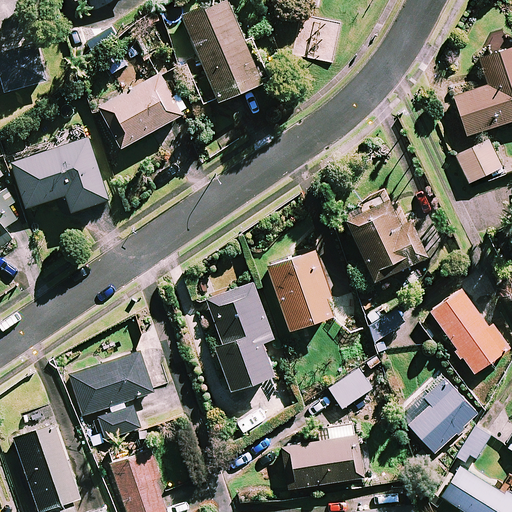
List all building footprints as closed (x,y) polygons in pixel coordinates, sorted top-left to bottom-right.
[(218,105),(263,86),(261,80),(270,77),(253,38),(245,41),(228,1),(182,20),(199,60),(187,65),(204,105),(216,100),(218,105)] [(0,52),(0,76),(1,76),(6,93),(47,81),(36,43),(0,52)] [(511,122),(511,48),(480,59),(489,86),(454,98),(467,138),(511,122)] [(122,150),(183,116),(181,113),(189,109),(181,95),(173,99),(160,75),(99,109),(122,150)] [(109,201),(88,138),(13,163),(28,209),(67,196),(73,214),(109,201)] [(502,168),(489,140),(456,157),(470,184),(502,168)] [(7,229),(19,221),(10,207),(17,202),(8,187),(0,192),(0,248),(13,240),(7,229)] [(403,224),(391,200),(345,222),(375,284),(426,259),(408,221),(403,224)] [(337,317),(315,252),(269,268),(290,332),(337,317)] [(274,339),(253,283),(207,300),(223,345),(216,347),(233,393),(275,377),(263,344),(274,339)] [(507,351),(461,291),(431,314),(476,374),(507,351)] [(389,348),(383,338),(404,324),(396,310),(382,318),(377,310),(363,319),(377,341),(374,343),(381,353),(389,348)] [(153,393),(140,352),(70,376),(86,422),(100,417),(107,440),(141,429),(131,400),(153,393)] [(358,364),(365,374),(382,362),(374,352),(358,364)] [(371,390),(358,370),(329,389),(343,409),(371,390)] [(478,414),(446,379),(426,396),(433,404),(409,426),(434,454),(478,414)] [(290,489),(372,476),(366,436),(355,438),(353,424),(328,428),(330,441),(283,449),(290,489)] [(491,436),(475,426),(456,457),(465,462),(469,455),(476,460),(491,436)] [(52,429),(14,443),(40,511),(102,511),(101,509),(92,511),(73,511),(72,507),(80,503),(52,429)] [(161,476),(152,450),(111,465),(127,511),(169,511),(157,477),(161,476)] [(440,496),(465,511),(511,511),(511,498),(460,465),(440,496)] [(413,511),(413,503),(353,511),(413,511)]
